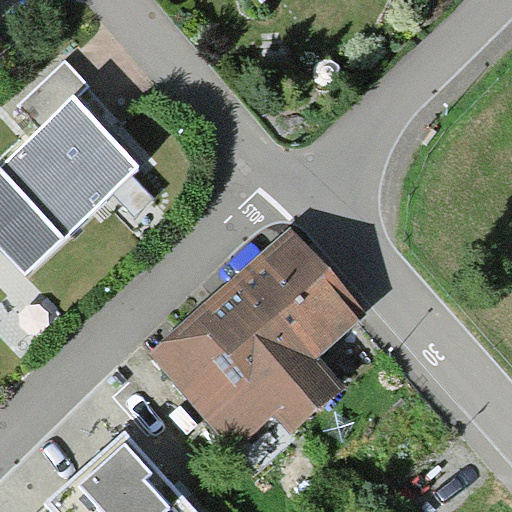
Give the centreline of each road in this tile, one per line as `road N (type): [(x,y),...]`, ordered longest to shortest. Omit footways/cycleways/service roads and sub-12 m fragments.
road 1 (residential): [(292,179),(257,196),(0,434)]
road 2 (residential): [(292,179),(511,426)]
road 3 (residential): [(292,179),(353,139),(497,0)]
road 4 (residential): [(132,0),(292,179)]
